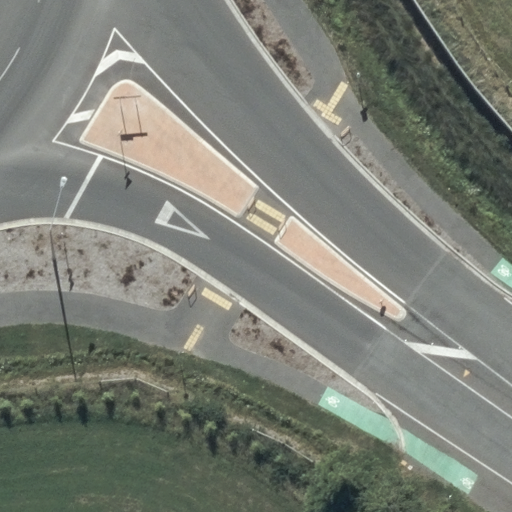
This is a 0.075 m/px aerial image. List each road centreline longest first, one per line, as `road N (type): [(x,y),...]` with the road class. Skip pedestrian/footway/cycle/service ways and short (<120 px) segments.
road 1 (tertiary): [(511,407),(310,303),(166,210),(90,180),(0,159)]
road 2 (tertiary): [(140,0),(194,69),(291,168),(423,277),(511,380)]
